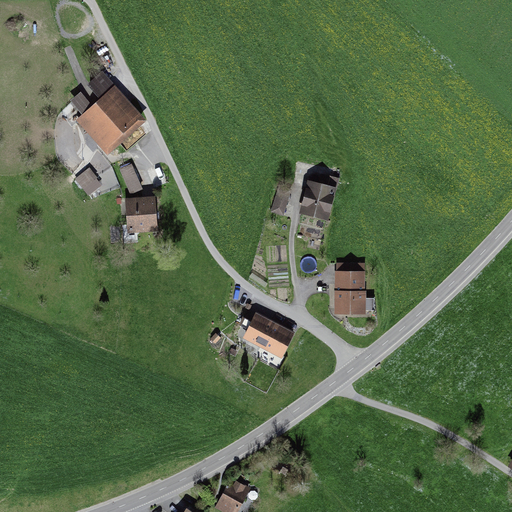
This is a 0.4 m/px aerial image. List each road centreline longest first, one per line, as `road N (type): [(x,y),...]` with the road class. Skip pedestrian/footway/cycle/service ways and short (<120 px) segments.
road 1 (tertiary): [(105,511),(204,468),(283,419),(402,328),(511,220)]
road 2 (track): [(97,0),(213,248),(229,270),(319,329),(356,365)]
road 3 (track): [(511,472),(441,428),(340,388)]
